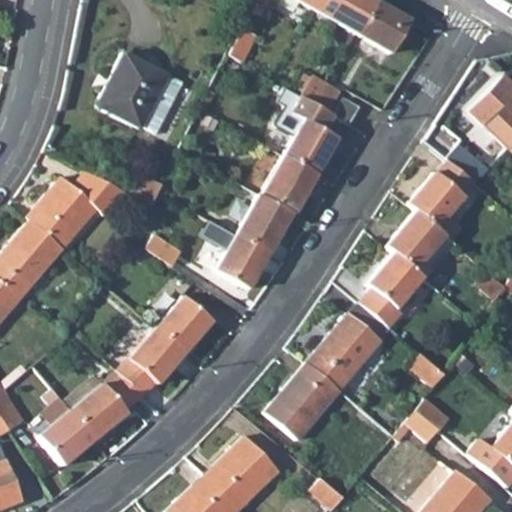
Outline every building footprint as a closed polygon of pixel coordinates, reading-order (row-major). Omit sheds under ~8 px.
[(291,0),(313,12),(319,0),(291,0)] [(367,0),(319,0),(313,12),(353,35),(371,2),(367,0)] [(371,2),(353,35),(387,54),(405,22),(371,2)] [(239,29),(225,56),(239,63),(253,36),(239,29)] [(93,106),(135,128),(162,76),(119,54),(93,106)] [(135,128),(152,135),(179,84),(162,76),(135,128)] [(465,111),(505,149),(511,141),(511,89),(499,76),(465,111)] [(296,97),(312,106),(323,87),(307,78),(296,97)] [(312,106),(324,114),(336,94),(323,87),(312,106)] [(279,157),(312,175),(333,139),(320,132),(329,115),(324,114),(312,106),(296,97),(281,89),(273,103),(280,108),(269,127),(289,139),(279,157)] [(338,99),(329,115),(344,124),(353,107),(338,99)] [(287,214),(289,215),(312,175),(279,157),(257,197),(287,214)] [(411,213),(432,230),(470,184),(443,161),(432,176),(430,174),(403,206),(411,213)] [(69,188),(80,197),(94,178),(82,172),(69,188)] [(127,196),(146,206),(153,192),(157,186),(140,177),(133,190),(130,189),(127,196)] [(26,221),(58,249),(92,209),(100,216),(120,192),(94,178),(80,197),(69,188),(57,178),(23,218),(26,221)] [(231,236),(264,254),(287,214),(257,197),(254,196),(231,236)] [(389,255),(410,272),(439,236),(432,230),(411,213),(382,248),(389,255)] [(0,251),(0,284),(16,298),(58,249),(26,221),(0,251)] [(142,250),(169,267),(178,253),(151,235),(142,250)] [(231,236),(211,271),(243,290),(264,254),(231,236)] [(417,278),(420,281),(450,245),(439,236),(410,272),(417,278)] [(356,305),(384,329),(397,314),(391,309),(417,278),(410,272),(389,255),(363,287),(367,291),(356,305)] [(472,285),(492,301),(501,288),(482,272),(472,285)] [(0,317),(16,298),(0,284),(0,317)] [(151,329),(180,353),(207,321),(178,297),(151,329)] [(302,364),(335,392),(377,342),(344,314),(302,364)] [(151,383),(153,385),(180,353),(151,329),(124,360),(112,371),(139,396),(151,383)] [(405,368),(430,389),(441,376),(416,355),(405,368)] [(260,413),(293,441),(335,392),(302,364),(260,413)] [(66,411),(90,440),(122,413),(120,411),(139,396),(112,371),(98,384),(66,411)] [(59,402),(66,411),(98,384),(91,376),(59,402)] [(42,397),(49,406),(57,400),(49,391),(42,397)] [(0,421),(6,431),(19,423),(0,392),(0,421)] [(39,415),(48,426),(66,411),(59,402),(57,400),(49,406),(39,415)] [(411,411),(435,431),(444,420),(421,400),(411,411)] [(34,438),(58,466),(90,440),(66,411),(48,426),(34,438)] [(401,424),(425,443),(435,431),(411,411),(401,424)] [(503,488),(511,476),(511,417),(485,449),(475,440),(463,454),(503,488)] [(201,476),(235,511),(274,473),(240,438),(201,476)] [(0,508),(19,501),(2,460),(0,460),(0,508)] [(417,511),(475,511),(485,500),(451,471),(417,511)] [(163,511),(233,511),(235,511),(201,476),(163,511)] [(306,491),(329,510),(339,499),(316,480),(306,491)]
